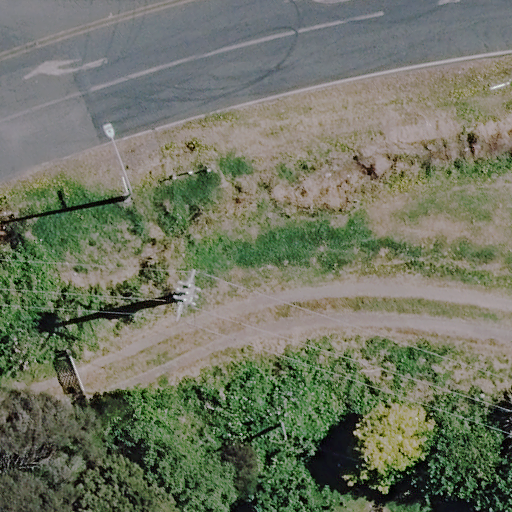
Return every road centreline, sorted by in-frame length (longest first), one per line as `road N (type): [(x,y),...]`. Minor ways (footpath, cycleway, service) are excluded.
road 1 (track): [(511,315),(480,305),(282,313),(188,340)]
road 2 (tertiary): [(313,0),(197,23),(0,84)]
